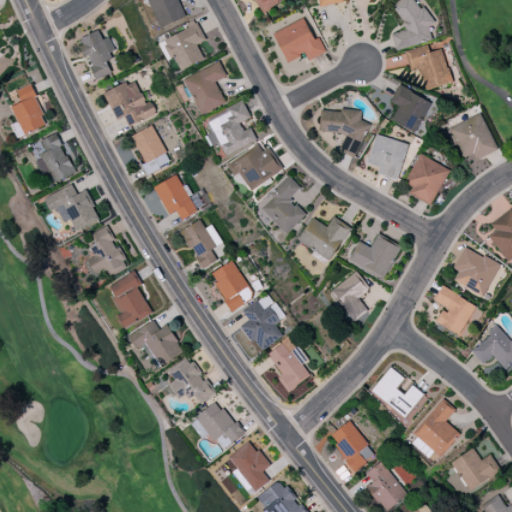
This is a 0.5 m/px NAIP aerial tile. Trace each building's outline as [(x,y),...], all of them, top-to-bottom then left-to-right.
[(148,0),(160,28),(185,17),(178,0),(148,0)] [(283,0),(254,0),(261,13),(283,0)] [(396,50),(432,40),(427,25),(432,24),(427,7),(417,10),(413,0),(398,0),(394,1),(403,30),(391,34),(396,50)] [(273,32),(287,62),(305,54),(308,60),(326,52),(319,37),(313,40),(304,18),(273,32)] [(84,59),(87,57),(95,78),(116,70),(110,55),(115,53),(109,37),(102,39),(99,31),(77,39),(84,59)] [(451,83),(443,49),(429,52),(427,45),(403,51),(408,71),(419,68),(425,90),(451,83)] [(201,114),(225,103),(215,82),(226,77),(220,62),(184,78),(201,114)] [(104,92),(116,120),(124,116),(128,126),(156,114),(150,101),(145,104),(135,80),(104,92)] [(47,124),(29,84),(16,90),(21,102),(11,107),(23,135),(47,124)] [(413,133),(431,103),(399,84),(389,101),(398,107),(391,120),(413,133)] [(256,140),(250,127),(243,131),(239,123),(251,118),(243,100),(225,108),(227,113),(208,122),(224,155),(256,140)] [(361,110),(340,108),(339,111),(322,110),(320,131),(338,133),(344,135),(344,136),(339,151),(355,158),(369,123),(361,120),(361,110)] [(450,127),(462,158),(473,154),(476,159),(496,151),(481,114),(450,127)] [(146,174),(171,162),(152,125),(131,136),(145,163),(142,165),(146,174)] [(41,140),(47,154),(35,159),(42,175),(49,172),(54,183),(74,174),(57,133),(41,140)] [(377,174),(397,180),(407,144),(375,134),(367,163),(380,167),(377,174)] [(251,191),(280,171),(261,143),(227,167),(234,176),(238,173),(251,191)] [(412,187),(409,194),(430,205),(449,170),(419,154),(404,183),(412,187)] [(154,187),(168,215),(176,211),(181,220),(196,212),(177,175),(154,187)] [(301,188),(288,175),(268,194),(272,198),(261,209),(286,234),(305,215),(290,199),(301,188)] [(100,219),(85,190),(76,194),(72,184),(43,198),(50,211),(57,208),(64,222),(70,219),(76,231),(100,219)] [(507,263),(511,259),(511,208),(490,223),(495,231),(489,236),(507,263)] [(312,217),(298,242),(330,261),(350,227),(333,217),(327,226),(312,217)] [(213,225),(204,228),(201,221),(182,229),(199,270),(217,262),(211,248),(221,244),(213,225)] [(91,233),(96,242),(89,246),(94,256),(87,260),(93,273),(104,268),(109,277),(128,267),(119,248),(116,249),(106,227),(91,233)] [(401,248),(378,234),(370,248),(360,242),(349,260),(382,279),(401,248)] [(458,271),(453,280),(482,296),(499,266),(465,246),(452,268),(458,271)] [(210,274),(231,311),(254,298),(232,261),(210,274)] [(330,291),(352,320),(366,309),(358,297),(369,289),(357,271),(330,291)] [(151,314),(138,287),(141,285),(135,272),(108,286),(122,313),(117,316),(123,328),(151,314)] [(462,337),(472,318),(470,317),(476,305),(442,287),(434,303),(444,308),(436,323),(462,337)] [(284,334),(268,310),(265,312),(256,300),(241,310),(248,320),(241,325),(259,351),(284,334)] [(167,325),(159,330),(153,320),(130,335),(138,348),(143,345),(157,368),(184,352),(167,325)] [(511,339),(510,341),(498,327),(470,349),(482,364),(492,355),(503,369),(511,361),(511,339)] [(281,375),(278,378),(287,392),(309,377),(291,349),(294,347),(289,339),(267,353),(281,375)] [(212,395),(189,356),(167,369),(174,381),(169,384),(180,401),(193,393),(200,403),(212,395)] [(405,378),(390,367),(371,392),(406,418),(424,394),(412,385),(405,395),(397,389),(405,378)] [(455,409),(443,399),(420,426),(419,425),(412,433),(440,457),(459,433),(445,421),(455,409)] [(242,434),(218,400),(196,416),(220,450),(242,434)] [(375,456),(349,421),(329,437),(355,471),(375,456)] [(269,481),(262,471),(269,466),(250,440),(227,457),(237,469),(232,473),(249,496),(269,481)] [(451,463),(470,492),(499,472),(488,455),(481,460),(472,448),(451,463)] [(365,474),(372,482),(366,487),(385,511),(386,511),(407,495),(380,462),(365,474)] [(304,511),(281,479),(255,498),(265,511),(304,511)] [(484,511),(511,511),(511,503),(506,508),(498,495),(480,506),(484,511)] [(430,511),(425,503),(411,511),(430,511)]
